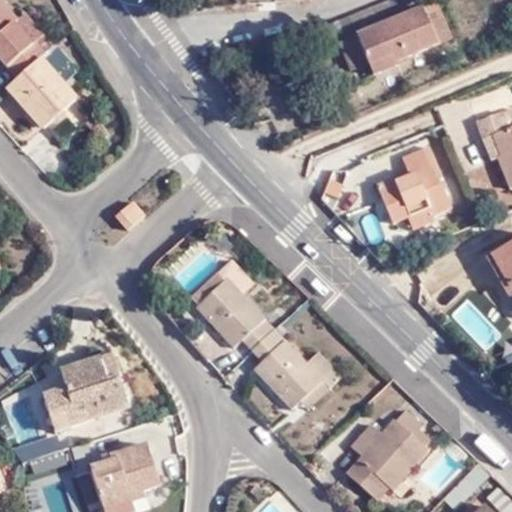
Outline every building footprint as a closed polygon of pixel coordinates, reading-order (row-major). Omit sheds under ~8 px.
[(0,0),(0,55),(21,79),(42,61),(51,53),(40,41),(36,45),(18,24),(23,20),(4,0),(0,0)] [(429,11),(421,14),(439,49),(451,44),(434,9),(429,11)] [(28,14),(23,20),(18,24),(36,45),(40,41),(51,53),(59,46),(46,35),(28,14)] [(439,49),(421,14),(338,49),(348,74),(366,66),(369,72),(393,61),(397,68),(439,49)] [(51,53),(42,61),(65,87),(82,72),(59,46),(51,53)] [(42,61),(21,79),(11,89),(46,128),(77,101),(65,87),(42,61)] [(397,70),(397,68),(393,61),(369,72),(373,80),(397,70)] [(499,163),(497,164),(509,195),(511,193),(511,128),(506,115),(471,129),(480,146),(491,141),(499,163)] [(488,167),(497,164),(499,163),(491,141),(480,146),(488,167)] [(426,214),(429,222),(447,215),(436,191),(440,188),(426,154),(400,165),(407,182),(395,188),(393,184),(375,192),(391,229),(404,223),(426,214)] [(133,200),(117,218),(130,232),(147,214),(133,200)] [(431,226),(429,222),(426,214),(404,223),(409,235),(431,226)] [(511,282),(511,281),(511,236),(488,249),(505,285),(511,282)] [(232,257),(218,270),(227,280),(241,294),(255,281),(232,257)] [(191,297),(200,306),(227,280),(218,270),(191,297)] [(243,339),(254,350),(268,337),(276,332),(276,331),(276,330),(241,294),(227,280),(200,306),(197,309),(235,348),(243,339)] [(452,311),(483,351),(502,337),(470,297),(452,311)] [(294,409),(304,400),(325,381),(309,363),(276,330),(276,331),(276,332),(268,337),(254,350),(265,362),(257,370),(294,409)] [(101,363),(64,377),(66,385),(45,393),(56,430),(131,406),(112,347),(108,344),(103,343),(96,346),(97,354),(101,363)] [(321,350),(309,363),(325,381),(304,400),(313,407),(342,374),(321,350)] [(61,368),(64,377),(101,363),(97,354),(61,368)] [(350,474),(378,498),(389,485),(393,489),(413,466),(416,468),(432,450),(429,447),(434,441),(423,431),(427,427),(409,411),(399,422),(397,421),(350,474)] [(90,471),(104,507),(144,492),(160,485),(144,443),(110,456),(113,462),(90,471)] [(481,462),(470,470),(453,447),(422,469),(450,509),(492,479),(481,462)] [(305,511),(282,490),(261,511),(305,511)] [(108,511),(146,498),(144,492),(104,507),(106,511),(108,511)]
